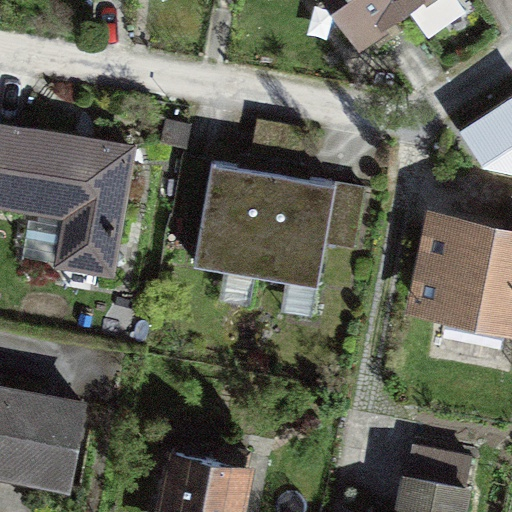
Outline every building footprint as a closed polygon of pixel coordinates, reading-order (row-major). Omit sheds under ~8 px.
[(331,0),(359,41),(405,10),(398,0),(331,0)] [(398,0),(405,10),(419,0),(398,0)] [(0,123),(0,202),(85,217),(75,271),(116,278),(139,148),(0,123)] [(271,174),(211,163),(195,260),(254,270),(271,174)] [(331,184),(271,174),(254,270),(314,281),(331,184)] [(511,237),(449,225),(431,315),(511,330),(511,237)] [(0,473),(77,490),(93,416),(0,395),(0,473)] [(240,511),(250,465),(181,452),(169,511),(240,511)] [(476,511),(479,499),(422,487),(417,511),(476,511)]
